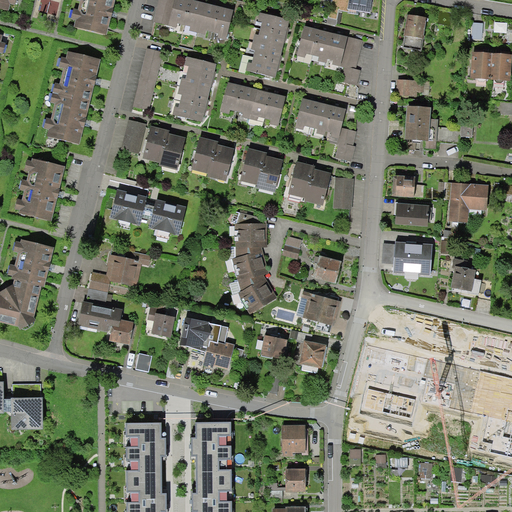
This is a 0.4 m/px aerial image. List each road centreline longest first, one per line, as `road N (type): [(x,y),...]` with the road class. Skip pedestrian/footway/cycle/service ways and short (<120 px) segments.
road 1 (residential): [(51,362),(138,0)]
road 2 (residential): [(333,418),(101,373)]
road 3 (residential): [(379,154),(391,0)]
road 4 (residential): [(366,293),(511,325)]
road 5 (residential): [(366,293),(379,154)]
road 6 (residential): [(102,511),(101,373)]
road 7 (residential): [(379,154),(511,175)]
road 8 (residential): [(333,418),(366,293)]
